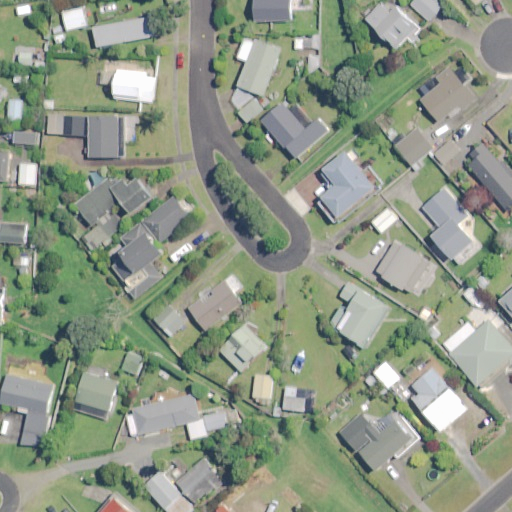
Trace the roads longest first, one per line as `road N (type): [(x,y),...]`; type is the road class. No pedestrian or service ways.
road 1 (residential): [(207,122),(295,227),(298,248),(288,259),(258,253),(231,216),(201,138)]
road 2 (residential): [(202,0),(207,122)]
